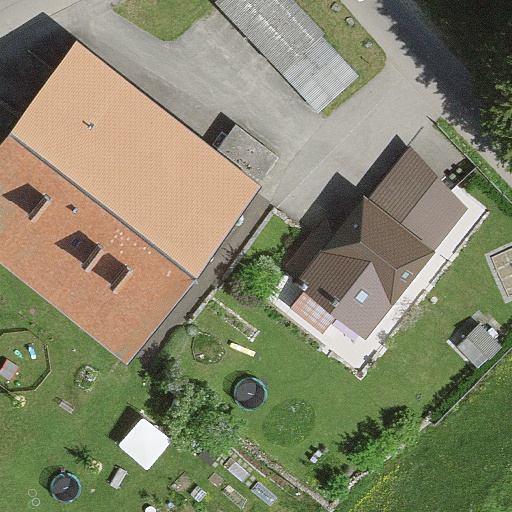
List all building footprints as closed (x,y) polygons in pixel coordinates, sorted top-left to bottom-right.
[(293,0),(218,0),(318,112),(360,75),(293,0)] [(74,30),(0,126),(0,247),(130,345),(262,172),(74,30)] [(408,140),(369,189),(436,242),(464,202),(408,140)] [(369,189),(362,183),(312,246),(305,239),(285,264),(309,283),(340,308),(367,329),(436,242),(369,189)] [(340,308),(309,283),(291,306),(322,330),(340,308)] [(479,321),(458,341),(479,362),(500,342),(479,321)]
